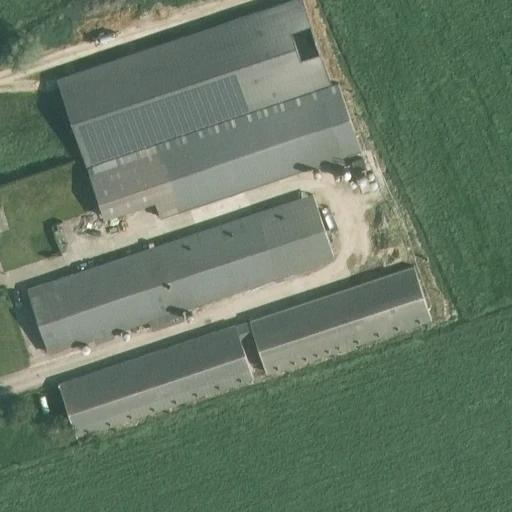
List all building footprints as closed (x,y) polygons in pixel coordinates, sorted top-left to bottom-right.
[(331,85),(302,0),(292,0),(57,80),(87,168),(331,85)] [(160,217),(328,160),(331,169),(344,165),(341,156),(360,150),(338,83),(331,85),(87,168),(103,217),(154,200),(160,217)] [(322,262),(301,199),(27,289),(49,353),(167,314),(170,323),(183,319),(180,309),(322,262)] [(413,266),(249,321),(254,336),(266,372),(430,318),(413,266)] [(236,326),(59,385),(76,436),(253,377),(241,340),(254,336),(249,321),(236,326)]
